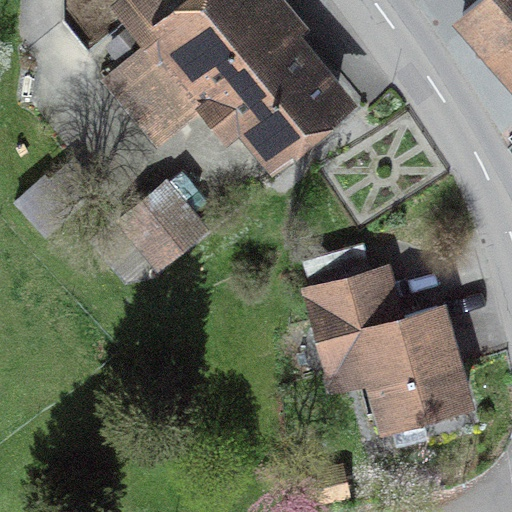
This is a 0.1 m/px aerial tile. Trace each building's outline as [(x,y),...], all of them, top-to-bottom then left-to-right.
[(210,94),(267,163),(338,104),(251,0),(121,0),(111,8),(145,49),(107,80),(156,139),(210,94)] [(511,0),(447,0),(511,74),(511,0)] [(68,163),(21,203),(45,231),(92,191),(68,163)] [(156,264),(199,230),(165,188),(122,222),(156,264)] [(367,371),(383,427),(461,405),(433,308),(379,323),(366,278),(309,294),(334,381),(367,371)]
